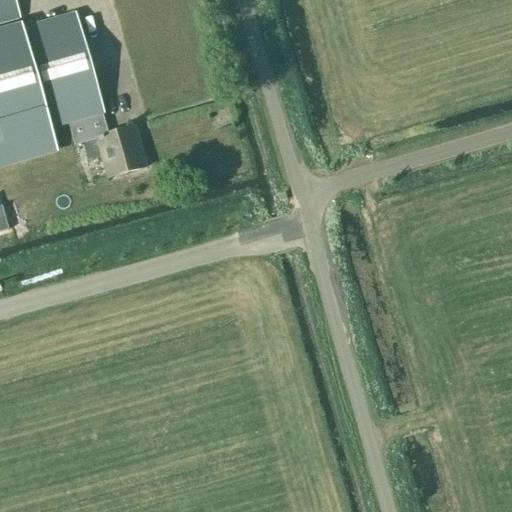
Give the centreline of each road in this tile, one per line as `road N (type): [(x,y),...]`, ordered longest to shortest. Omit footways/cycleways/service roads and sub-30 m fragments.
road 1 (unclassified): [(382,511),(246,0)]
road 2 (unknown): [(0,306),(309,222)]
